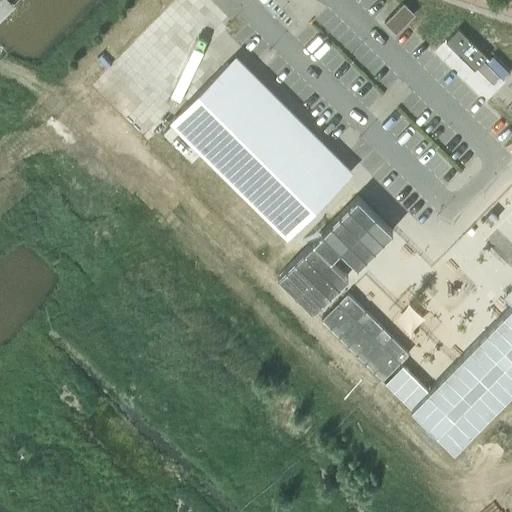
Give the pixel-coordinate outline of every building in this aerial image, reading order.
[(400,5),(384,21),(396,33),(406,23),(413,15),(402,3),(400,5)] [(445,41),(474,69),(476,66),(493,82),(500,75),(483,59),(487,55),(458,27),(445,41)] [(287,236),(332,190),(344,178),(227,62),(169,120),(172,123),(163,133),(191,160),(200,151),(287,236)] [(357,195),(277,275),(313,310),(392,230),(357,195)] [(511,389),(511,286),(503,295),(511,304),(428,389),(402,364),(385,381),(454,449),(511,389)] [(347,292),(321,318),(382,379),(409,352),(347,292)]
